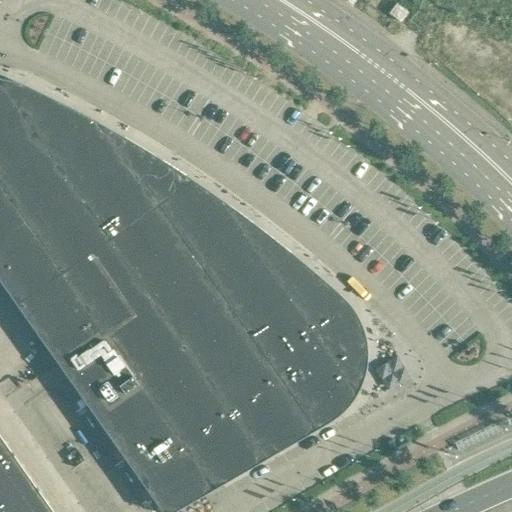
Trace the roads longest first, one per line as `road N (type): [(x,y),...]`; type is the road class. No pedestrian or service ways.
road 1 (tertiary): [(239,0),(350,72),(511,215)]
road 2 (tertiary): [(511,165),(388,60),(294,0)]
road 3 (unknown): [(367,86),(446,12),(472,0)]
